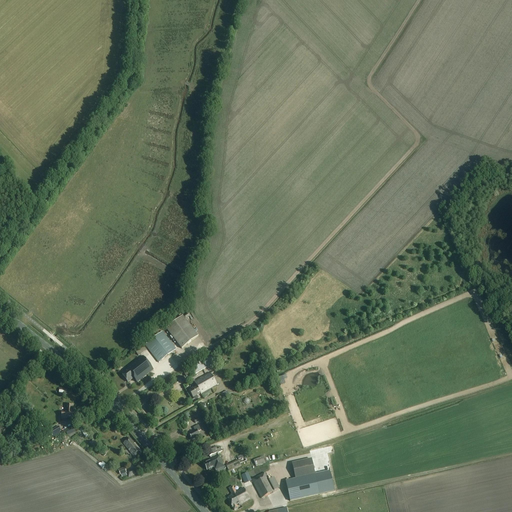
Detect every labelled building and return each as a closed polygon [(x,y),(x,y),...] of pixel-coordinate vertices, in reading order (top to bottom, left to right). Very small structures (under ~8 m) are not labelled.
[(196,314),(193,315),(200,324),(202,322),(196,314)] [(166,329),(181,349),(198,337),(183,316),(166,329)] [(176,349),(162,332),(144,346),(158,363),(176,349)] [(143,345),(137,349),(141,354),(146,350),(143,345)] [(137,382),(153,369),(143,356),(126,369),(127,370),(121,374),(128,382),(134,378),(137,382)] [(190,369),(187,371),(190,375),(193,374),(194,376),(206,368),(214,364),(210,356),(202,361),(202,360),(189,368),(190,369)] [(217,385),(210,373),(194,383),(195,386),(189,390),(193,398),(200,394),(201,395),(217,385)] [(66,419),(66,418),(72,418),(73,404),(66,404),(65,412),(61,412),(61,419),(66,419)] [(201,430),(198,425),(193,428),(195,431),(188,434),(191,440),(199,436),(197,432),(201,430)] [(58,426),(49,432),(52,436),(61,431),(58,426)] [(136,460),(144,453),(135,444),(134,444),(129,439),(123,444),(136,460)] [(216,447),(207,452),(209,456),(218,452),(216,447)] [(239,461),(240,464),(246,461),(243,455),(237,457),(239,461)] [(215,470),(216,470),(218,474),(224,471),(218,456),(210,460),(210,461),(203,464),(206,470),(213,467),(215,470)] [(254,460),(256,467),(265,464),(263,457),(254,460)] [(292,463),(295,479),(315,474),(311,459),(292,463)] [(229,475),(241,470),(239,465),(227,470),(229,475)] [(126,472),(129,478),(137,475),(134,469),(126,472)] [(261,499),(274,492),(264,473),(251,480),(261,499)] [(286,481),(290,502),(320,495),(315,475),(286,481)] [(274,478),(268,481),(274,492),(279,489),(274,478)] [(233,486),(228,489),(232,494),(230,495),(231,496),(227,498),(234,511),(238,508),(237,506),(239,505),(239,506),(250,500),(243,488),(236,492),(233,486)]
